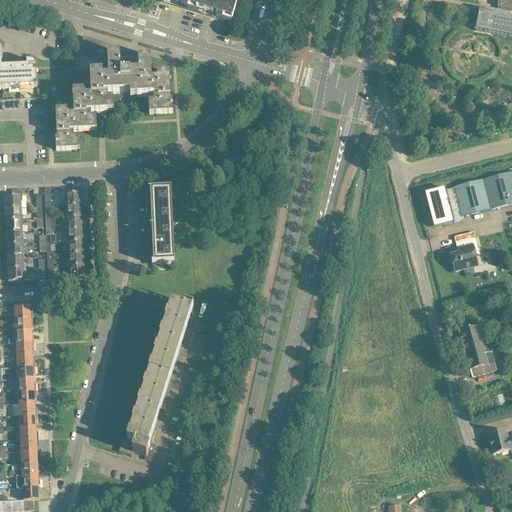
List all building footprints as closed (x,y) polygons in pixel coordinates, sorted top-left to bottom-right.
[(197,11),(200,0),(161,0),(161,1),(197,11)] [(232,22),(238,1),(234,0),(200,0),(197,11),(232,22)] [(474,41),(463,95),(511,105),(511,102),(511,0),(498,0),(497,7),(498,8),(497,13),(480,10),(476,31),(511,38),(511,47),(511,49),(474,41)] [(150,57),(138,58),(138,56),(132,56),(132,52),(120,52),(120,49),(108,49),(107,45),(95,46),(95,41),(83,42),(83,39),(82,39),(83,55),(95,55),(95,58),(102,58),(102,73),(90,74),(91,97),(86,97),(85,92),(73,93),(74,116),(69,116),(68,111),(56,112),(57,139),(55,139),(56,152),(79,151),(79,138),(74,138),(74,133),(97,132),(96,119),(91,120),(91,114),(114,113),(113,101),(108,101),(108,95),(130,94),(130,99),(153,98),(153,103),(148,103),(149,116),(173,115),(172,102),(171,102),(169,75),(157,75),(157,80),(151,81),(150,57)] [(0,89),(38,88),(36,62),(26,63),(27,67),(3,68),(2,46),(0,45),(0,89)] [(420,109),(415,123),(425,126),(429,112),(420,109)] [(445,189),(425,195),(431,219),(432,219),(434,227),(443,225),(444,227),(454,224),(453,220),(461,218),(470,216),(511,204),(511,174),(454,189),(454,190),(449,191),(446,192),(445,189)] [(170,190),(148,192),(150,228),(172,227),(170,190)] [(23,203),(23,198),(22,192),(12,192),(13,198),(5,199),(6,211),(22,210),(22,203),(23,203)] [(81,195),(64,196),(64,201),(65,201),(66,208),(81,207),(81,195)] [(82,219),(81,207),(66,208),(66,215),(65,215),(65,220),(82,219)] [(51,209),(51,208),(45,209),(46,221),(52,221),(51,213),(57,213),(57,208),(51,209)] [(22,217),(22,210),(6,211),(6,223),(23,222),(23,217),(22,217)] [(83,231),(82,219),(65,220),(65,225),(66,225),(67,232),(83,231)] [(24,227),(23,222),(6,223),(7,235),(23,235),(22,227),(24,227)] [(174,264),(172,227),(150,228),(152,265),(154,265),(164,265),(174,264)] [(83,243),(83,231),(67,232),(67,239),(66,239),(66,244),(83,243)] [(461,254),(451,257),(455,273),(478,267),(475,256),(479,255),(474,233),(454,238),(457,251),(460,250),(461,254)] [(23,241),(23,235),(7,235),(7,247),(24,246),(24,241),(23,241)] [(84,255),(83,243),(66,244),(66,250),(68,250),(68,256),(84,255)] [(24,251),(24,246),(7,247),(8,259),(23,258),(23,251),(24,251)] [(84,267),(84,255),(68,256),(68,263),(67,263),(67,268),(84,267)] [(24,265),(23,258),(8,259),(8,271),(25,270),(24,265)] [(85,280),(84,267),(67,268),(68,274),(69,274),(69,281),(85,280)] [(25,275),(25,270),(8,271),(9,283),(24,283),(24,275),(25,275)] [(146,446),(190,310),(184,308),(172,304),(128,440),(124,439),(119,453),(132,457),(133,454),(145,458),(144,461),(149,463),(154,448),(146,446)] [(31,313),(31,308),(15,309),(15,321),(33,321),(33,313),(31,313)] [(33,329),(33,321),(15,321),(16,333),(32,333),(31,329),(33,329)] [(478,327),(459,332),(472,378),(490,373),(490,372),(496,371),(491,354),(485,355),(478,327)] [(414,330),(416,336),(423,334),(422,328),(414,330)] [(390,339),(392,346),(413,340),(411,332),(390,339)] [(32,337),(32,333),(16,333),(16,345),(34,345),(34,336),(32,337)] [(339,413),(324,498),(336,500),(352,415),(348,414),(361,343),(348,341),(335,412),(339,413)] [(34,353),(34,345),(16,345),(17,357),(33,357),(33,353),(34,353)] [(33,361),(33,357),(17,357),(17,369),(35,369),(35,361),(33,361)] [(35,377),(35,369),(17,369),(18,382),(34,381),(33,377),(35,377)] [(426,377),(386,388),(389,400),(429,389),(426,377)] [(34,385),(34,381),(18,382),(18,394),(36,393),(36,385),(34,385)] [(37,401),(36,393),(18,394),(19,406),(35,405),(35,401),(37,401)] [(425,395),(387,405),(390,417),(433,406),(433,404),(430,405),(427,393),(425,394),(425,395)] [(19,406),(12,406),(12,418),(20,417),(20,418),(37,417),(37,409),(35,409),(35,405),(19,406)] [(38,425),(37,417),(20,418),(20,430),(36,429),(36,425),(38,425)] [(415,446),(409,447),(414,465),(435,459),(431,442),(436,441),(431,423),(410,429),(415,446)] [(36,433),(36,429),(20,430),(21,442),(38,441),(38,433),(36,433)] [(505,431),(488,436),(493,456),(511,451),(511,438),(507,440),(505,431)] [(39,449),(38,441),(21,442),(21,454),(37,453),(37,449),(39,449)] [(37,458),(37,453),(21,454),(22,466),(39,465),(39,457),(37,458)] [(40,473),(39,465),(22,466),(22,472),(10,473),(11,478),(16,478),(38,477),(38,473),(40,473)] [(447,481),(444,471),(450,470),(450,468),(386,484),(389,497),(447,481)] [(38,481),(38,477),(16,478),(17,490),(23,490),(40,489),(40,481),(38,481)] [(454,484),(383,502),(386,511),(396,511),(457,496),(454,484)] [(41,497),(40,489),(23,490),(23,502),(28,502),(33,502),(39,502),(39,497),(41,497)]
